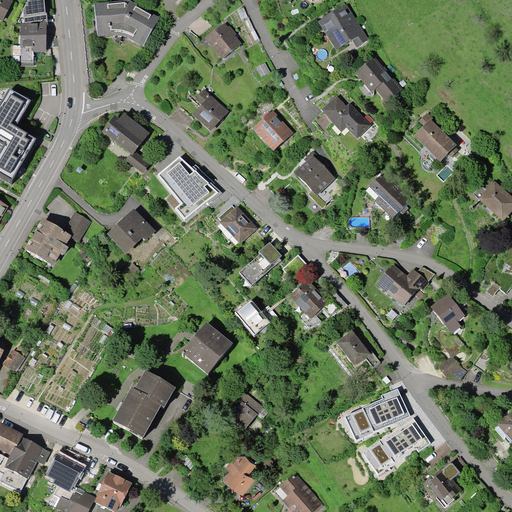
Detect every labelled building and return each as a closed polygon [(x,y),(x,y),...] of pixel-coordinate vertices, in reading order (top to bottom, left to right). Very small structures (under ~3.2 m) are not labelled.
[(13,0),(12,0),(0,0),(0,19),(2,21),(13,0)] [(44,0),(27,0),(23,9),(24,23),(47,23),(47,25),(48,25),(47,13),(46,13),(44,0)] [(129,0),(127,0),(94,3),(98,36),(114,35),(118,35),(120,35),(123,36),(126,36),(127,37),(143,46),(160,17),(129,0)] [(369,40),(346,4),(318,21),(336,50),(352,39),(357,47),(369,40)] [(47,23),(24,23),(20,23),(20,45),(21,48),(22,47),(22,55),(22,62),(34,62),(34,52),(47,52),(47,25),(47,23)] [(225,23),(205,38),(222,59),(242,43),(235,35),(228,27),(225,23)] [(230,25),(228,27),(235,35),(237,34),(230,25)] [(11,55),(22,55),(22,47),(21,48),(20,45),(11,45),(11,55)] [(403,89),(376,56),(356,72),(372,92),(375,89),(386,102),(403,89)] [(0,173),(12,180),(36,139),(27,133),(28,133),(15,126),(30,100),(9,88),(0,102),(0,141),(4,144),(0,150),(0,173)] [(229,111),(204,89),(195,98),(201,104),(192,114),(211,131),(229,111)] [(346,106),(337,95),(335,97),(330,102),(321,109),(341,132),(347,127),(357,138),(371,126),(370,124),(374,121),(368,114),(364,118),(350,102),(346,106)] [(293,133),(273,110),(253,128),(274,151),(293,133)] [(149,133),(123,112),(120,117),(115,114),(102,130),(131,153),(132,154),(135,150),(149,133)] [(424,125),(414,135),(440,161),(447,153),(451,157),(458,150),(455,146),(457,144),(432,120),(433,118),(428,112),(419,121),(424,125)] [(151,162),(135,150),(132,154),(131,153),(126,160),(143,173),(151,162)] [(326,164),(314,150),(304,159),(306,161),(295,171),(317,196),(336,178),(325,165),(326,164)] [(192,168),(180,156),(157,174),(180,203),(175,208),(185,219),(207,202),(219,193),(209,183),(195,170),(192,168)] [(195,165),(192,168),(195,170),(209,183),(210,182),(214,185),(215,184),(195,165)] [(412,198),(385,171),(366,190),(375,200),(393,218),(400,211),(406,205),(412,198)] [(511,211),(511,196),(495,181),(493,182),(491,181),(484,188),(486,190),(478,198),(503,221),(511,211)] [(209,183),(219,193),(207,202),(209,203),(222,193),(214,185),(210,182),(209,183)] [(0,219),(9,205),(0,200),(0,219)] [(409,208),(406,205),(400,211),(403,214),(409,208)] [(221,220),(219,222),(240,244),(258,228),(237,206),(235,208),(232,206),(219,218),(221,220)] [(134,208),(107,234),(126,253),(143,238),(145,240),(156,231),(134,208)] [(92,222),(75,212),(64,231),(72,235),(71,237),(79,242),(92,222)] [(64,231),(42,218),(36,229),(37,229),(31,238),(25,248),(54,265),(61,253),(64,254),(69,246),(66,245),(71,237),(72,235),(64,231)] [(448,231),(434,221),(423,236),(437,246),(448,231)] [(260,253),(239,272),(252,286),(282,260),(280,257),(282,255),(270,242),(259,252),(260,253)] [(312,269),(298,254),(282,269),(296,283),(312,269)] [(407,276),(393,264),(376,283),(403,307),(420,288),(422,291),(429,283),(428,282),(417,272),(413,269),(407,276)] [(422,267),(417,272),(428,282),(435,274),(425,268),(422,267)] [(307,279),(289,297),(305,313),(300,317),(309,328),(321,321),(315,315),(329,302),(307,279)] [(500,287),(494,282),(486,292),(493,297),(500,287)] [(430,329),(452,357),(453,356),(453,357),(465,347),(453,332),(462,326),(458,321),(466,315),(448,293),(431,307),(434,311),(432,313),(439,322),(430,329)] [(251,298),(234,312),(254,335),(271,321),(251,298)] [(233,343),(207,321),(182,352),(208,373),(233,343)] [(355,366),(366,358),(373,368),(380,362),(372,351),(370,353),(352,330),(337,342),(355,366)] [(26,358),(13,350),(3,364),(15,371),(15,370),(17,371),(26,358)] [(494,357),(484,350),(473,365),(484,372),(494,357)] [(461,367),(453,357),(453,356),(452,357),(439,366),(447,378),(451,375),(461,367)] [(467,372),(461,367),(451,375),(460,380),(467,372)] [(147,397),(161,405),(165,407),(176,387),(145,369),(134,388),(148,396),(147,397)] [(148,396),(134,388),(132,386),(122,403),(118,410),(112,420),(143,437),(161,405),(147,397),(148,396)] [(398,388),(382,395),(383,398),(362,408),(363,408),(345,416),(356,441),(411,417),(398,388)] [(245,430),(257,415),(262,419),(268,412),(263,408),(263,407),(242,389),(235,398),(241,402),(229,417),(245,430)] [(511,410),(497,423),(511,440),(511,410)] [(431,443),(413,418),(379,441),(363,453),(378,475),(416,449),(418,451),(431,443)] [(23,434),(0,422),(0,449),(10,455),(15,445),(17,446),(22,437),(23,434)] [(44,449),(44,448),(22,437),(17,446),(15,445),(10,455),(4,467),(28,479),(37,461),(44,449)] [(50,452),(44,449),(37,461),(44,464),(50,452)] [(83,466),(58,453),(46,476),(54,480),(52,483),(70,492),(83,466)] [(195,463),(185,455),(174,469),(184,477),(195,463)] [(235,456),(226,468),(230,472),(222,480),(243,496),(254,480),(248,476),(257,465),(245,456),(235,456)] [(453,498),(462,490),(453,479),(460,472),(453,463),(451,463),(442,471),(441,469),(432,475),(434,477),(428,483),(438,497),(436,498),(445,508),(447,506),(455,500),(453,498)] [(132,483),(109,471),(96,497),(94,501),(116,511),(118,506),(120,507),(132,483)] [(280,487),(275,491),(293,511),(313,511),(314,511),(313,511),(316,511),(324,506),(295,472),(279,486),(280,487)] [(88,511),(94,501),(96,497),(84,492),(83,495),(76,491),(75,493),(73,492),(69,500),(61,496),(56,507),(65,511),(88,511)]
